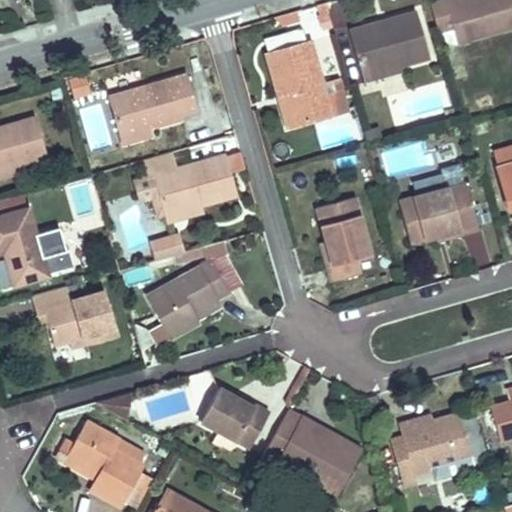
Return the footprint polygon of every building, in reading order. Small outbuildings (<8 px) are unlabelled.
[(448,0),(434,0),(433,0),(442,29),(455,25),(460,40),(511,25),(511,5),(510,0),(457,0),(449,2),(448,0)] [(315,6),(316,33),(330,33),(329,5),(315,6)] [(351,30),(365,81),(402,71),(400,65),(429,57),(417,13),(351,30)] [(309,41),(267,53),(279,95),(285,94),(295,126),(347,110),(338,79),(321,84),(309,41)] [(71,79),(74,95),(90,93),(88,76),(71,79)] [(103,100),(115,138),(146,128),(178,119),(177,115),(192,111),(183,76),(103,100)] [(295,126),(285,94),(279,95),(288,128),(295,126)] [(91,147),(103,144),(94,111),(82,114),(91,147)] [(31,118),(0,126),(0,169),(41,157),(31,118)] [(323,147),(349,141),(346,125),(319,131),(323,147)] [(146,128),(115,138),(117,145),(147,136),(146,128)] [(381,152),(389,177),(429,166),(422,140),(381,152)] [(171,152),(137,162),(142,179),(134,181),(140,202),(151,199),(157,218),(165,215),(167,222),(201,212),(199,205),(235,194),(222,154),(176,169),(171,152)] [(511,169),(493,175),(504,213),(511,210),(511,169)] [(65,186),(76,220),(104,212),(93,178),(65,186)] [(461,189),(395,208),(407,249),(456,234),(459,240),(475,235),(461,189)] [(353,198),(315,209),(325,242),(318,244),(330,283),(359,274),(354,260),(370,255),(353,198)] [(0,218),(0,262),(8,289),(41,279),(22,213),(0,218)] [(177,232),(148,241),(153,258),(182,249),(177,232)] [(205,265),(143,303),(160,330),(169,345),(195,328),(194,327),(189,319),(212,305),(224,297),(205,265)] [(60,290),(25,300),(29,315),(37,313),(42,329),(48,348),(63,344),(81,339),(83,347),(111,340),(97,295),(64,304),(60,290)] [(189,319),(194,327),(216,312),(212,305),(189,319)] [(37,313),(29,315),(34,332),(42,329),(37,313)] [(169,345),(160,330),(147,338),(154,349),(160,350),(169,345)] [(65,353),(83,347),(81,339),(63,344),(65,353)] [(253,408),(217,387),(198,419),(249,448),(268,413),(255,405),(253,408)] [(511,388),(507,390),(509,400),(489,405),(499,441),(511,437),(511,388)] [(103,413),(131,412),(130,393),(102,395),(103,413)] [(413,471),(429,466),(472,453),(459,412),(430,421),(428,414),(397,424),(401,437),(389,441),(402,486),(416,482),(413,471)] [(58,453),(98,475),(95,480),(92,484),(90,489),(119,505),(143,463),(137,461),(142,453),(118,440),(79,417),(58,453)] [(295,425),(283,419),(261,459),(273,465),(298,481),(334,501),(361,452),(332,436),(330,441),(310,429),(313,424),(299,417),(295,425)] [(98,475),(58,453),(56,457),(95,480),(98,475)] [(472,453),(429,466),(432,475),(474,462),(472,453)] [(151,511),(198,511),(163,491),(151,511)] [(511,511),(511,500),(503,503),(505,511),(511,511)]
